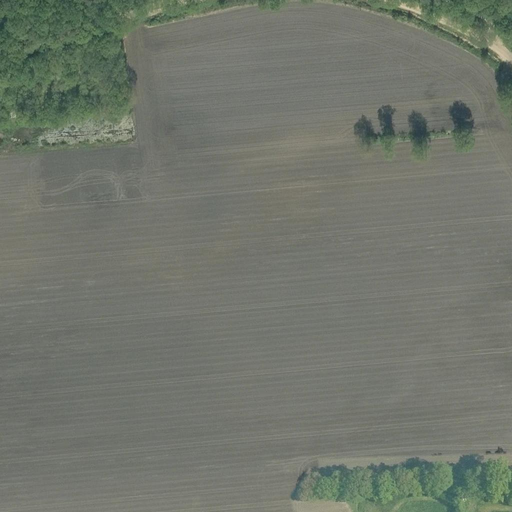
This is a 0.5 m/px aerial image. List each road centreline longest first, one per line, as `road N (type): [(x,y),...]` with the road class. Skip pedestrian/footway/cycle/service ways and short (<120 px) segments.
road 1 (track): [(0,51),(197,0)]
road 2 (track): [(382,0),(486,41),(511,63)]
